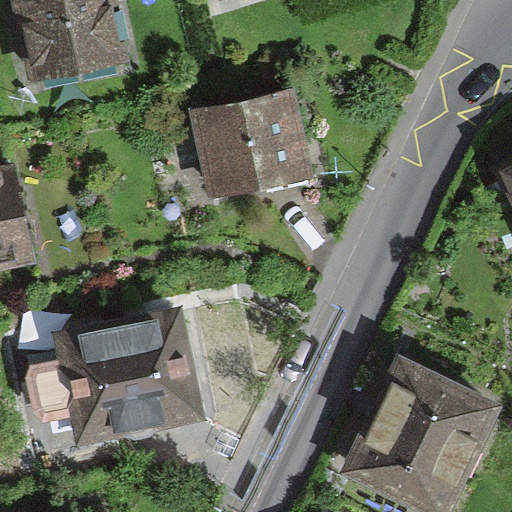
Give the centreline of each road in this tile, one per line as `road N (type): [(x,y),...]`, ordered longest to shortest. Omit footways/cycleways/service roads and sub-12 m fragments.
road 1 (residential): [(511,3),(263,511)]
road 2 (motorway): [(237,0),(121,511)]
road 3 (motorway): [(469,511),(511,301)]
